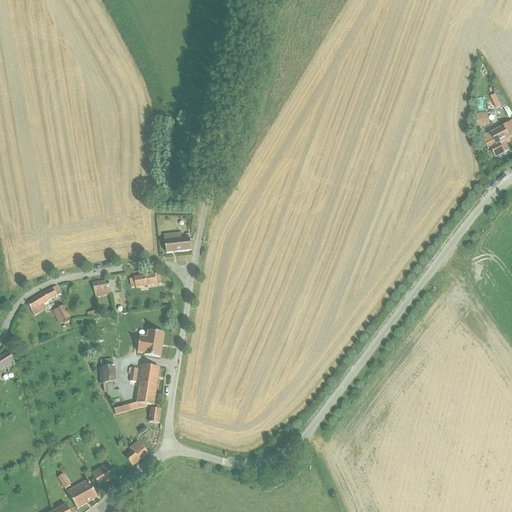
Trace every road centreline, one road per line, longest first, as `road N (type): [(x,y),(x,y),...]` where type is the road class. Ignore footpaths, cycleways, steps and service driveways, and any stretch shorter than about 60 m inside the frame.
road 1 (unclassified): [(223,461),(268,461),(307,432),(511,176)]
road 2 (residential): [(186,277),(147,263),(51,282),(21,301),(0,340)]
road 3 (residential): [(167,446),(186,277)]
